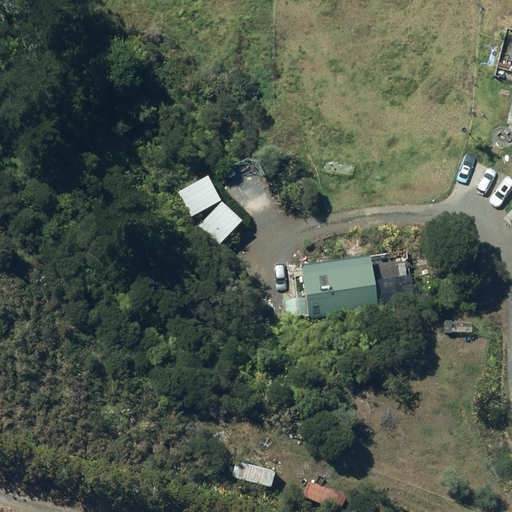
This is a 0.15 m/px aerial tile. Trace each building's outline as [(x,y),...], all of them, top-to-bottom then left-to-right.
[(181,227),(202,245),(213,233),(214,234),(234,212),(211,191),(181,227)] [(200,250),(212,261),(220,252),(208,242),(200,250)] [(298,269),(306,324),(374,313),(366,258),(298,269)] [(271,471),(232,462),(228,479),(267,489),(271,471)] [(336,511),(343,498),(310,483),(301,501),(326,511),(336,511)]
